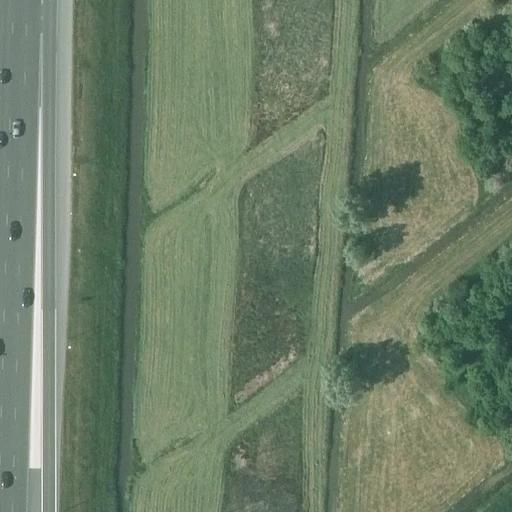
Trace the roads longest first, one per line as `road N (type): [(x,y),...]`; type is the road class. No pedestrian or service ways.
road 1 (motorway): [(48,511),(4,43)]
road 2 (motorway): [(0,200),(4,43)]
